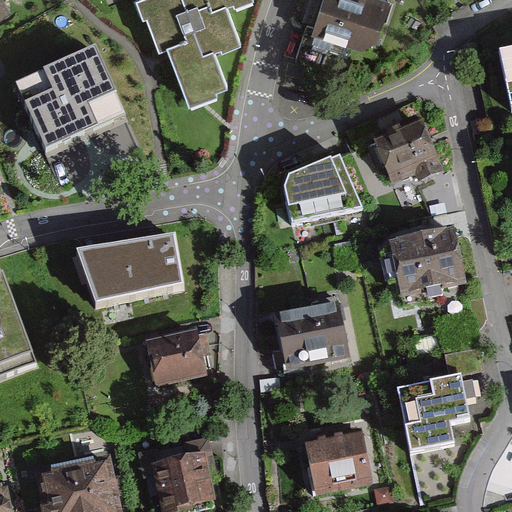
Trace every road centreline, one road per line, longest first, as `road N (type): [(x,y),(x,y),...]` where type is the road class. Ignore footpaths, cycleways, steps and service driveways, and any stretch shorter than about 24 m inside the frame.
road 1 (residential): [(473,511),(473,489),(510,395),(449,87),(427,78),(307,132),(248,147)]
road 2 (residential): [(244,188),(252,511)]
road 3 (residential): [(0,239),(168,195),(244,188)]
road 4 (residential): [(286,0),(248,147)]
